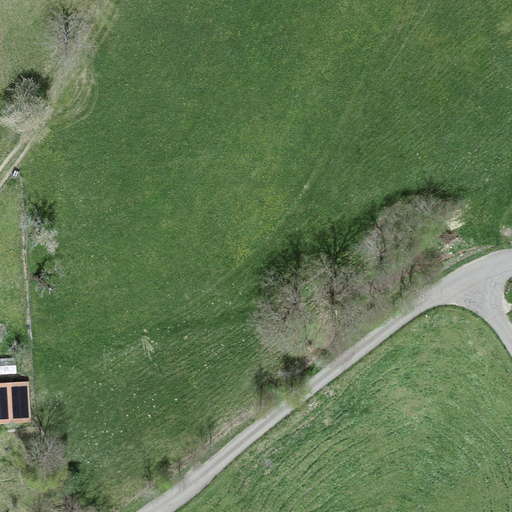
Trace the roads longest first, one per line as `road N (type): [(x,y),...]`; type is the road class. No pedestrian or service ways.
road 1 (unclassified): [(466,278),(395,319),(162,511)]
road 2 (track): [(101,0),(0,178)]
